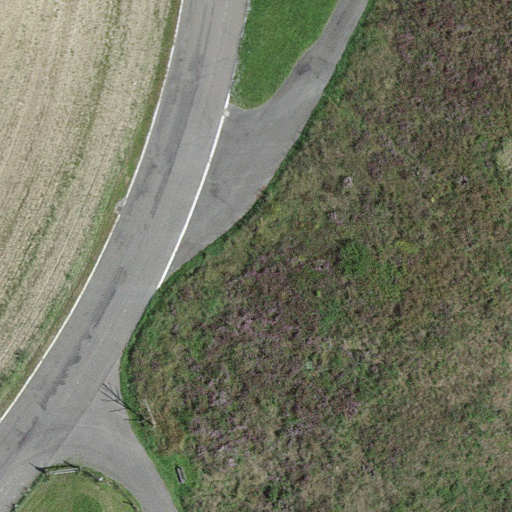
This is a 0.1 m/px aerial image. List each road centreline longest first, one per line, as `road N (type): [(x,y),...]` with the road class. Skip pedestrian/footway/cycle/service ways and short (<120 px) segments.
road 1 (residential): [(0,473),(60,405),(115,306),(163,197),(217,0)]
road 2 (track): [(163,197),(256,156),(355,0)]
road 3 (track): [(156,511),(139,475),(60,405)]
